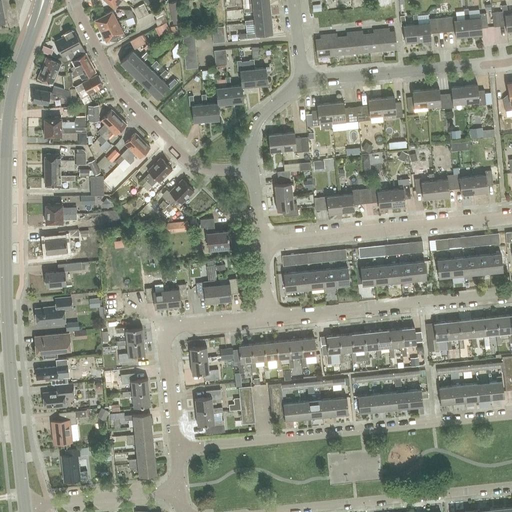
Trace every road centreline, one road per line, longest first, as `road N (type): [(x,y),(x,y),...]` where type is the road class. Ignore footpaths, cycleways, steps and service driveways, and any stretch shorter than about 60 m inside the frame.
road 1 (secondary): [(24,508),(7,333),(8,122)]
road 2 (residential): [(511,416),(175,450)]
road 3 (unclassified): [(252,169),(212,171),(182,159),(113,85),(73,0)]
road 4 (residential): [(259,242),(511,217)]
road 5 (residential): [(265,319),(511,293)]
road 6 (residential): [(287,511),(511,488)]
road 7 (residential): [(175,450),(166,333),(265,319)]
road 8 (unclassified): [(302,80),(511,62)]
road 9 (unclassified): [(24,508),(179,492)]
road 10 (secondary): [(8,122),(42,0)]
